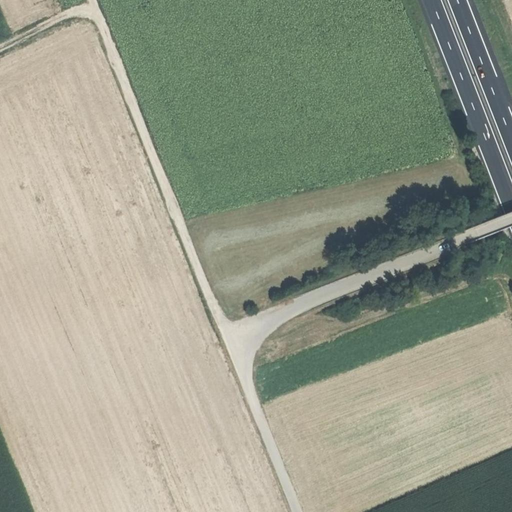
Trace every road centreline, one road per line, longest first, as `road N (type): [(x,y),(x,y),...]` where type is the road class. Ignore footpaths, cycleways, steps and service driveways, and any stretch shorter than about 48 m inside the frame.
road 1 (track): [(297,511),(240,369),(239,339),(511,219)]
road 2 (track): [(239,339),(219,321),(88,0)]
road 3 (trunk): [(431,0),(511,207)]
road 4 (trunk): [(511,140),(456,0)]
